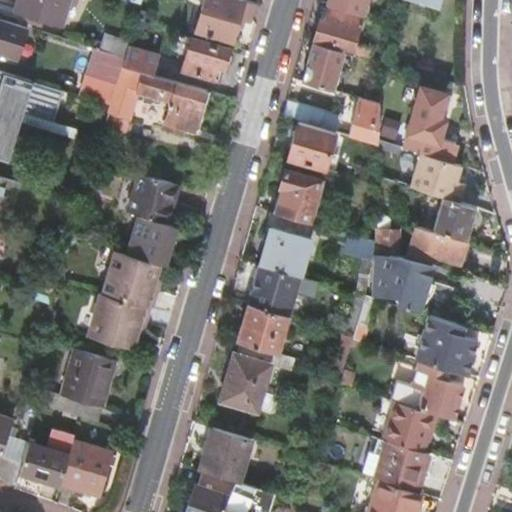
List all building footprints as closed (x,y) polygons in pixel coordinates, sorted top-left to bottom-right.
[(63,25),(71,0),(18,0),(15,11),(63,25)] [(246,0),(206,0),(198,29),(233,39),(239,19),(252,22),(257,3),(246,0)] [(323,18),(317,36),(352,46),(361,18),(331,9),(327,19),(323,18)] [(0,19),(0,51),(18,57),(27,28),(0,19)] [(381,30),(390,32),(394,22),(384,19),(381,30)] [(193,37),(184,68),(218,78),(222,65),(225,65),(225,63),(230,61),(232,55),(229,50),(230,48),(193,37)] [(304,79),(332,88),(344,49),(315,41),(304,79)] [(109,51),(97,47),(94,59),(106,62),(109,51)] [(117,82),(118,83),(123,65),(126,56),(115,53),(107,79),(117,82)] [(118,83),(111,104),(108,114),(131,120),(136,104),(132,103),(136,90),(174,101),(168,120),(200,129),(206,107),(202,106),(207,89),(123,65),(118,83)] [(54,121),(64,90),(36,81),(0,69),(0,151),(9,154),(10,151),(19,120),(22,111),(54,121)] [(117,82),(107,79),(86,73),(80,94),(110,103),(117,82)] [(422,84),(408,131),(439,140),(445,119),(439,117),(447,92),(422,84)] [(351,134),(379,142),(379,138),(380,102),(371,99),(359,96),(358,120),(356,121),(352,124),(350,131),(351,134)] [(288,97),(283,114),(300,119),(335,130),(336,130),(341,113),(288,97)] [(22,111),(19,120),(71,136),(74,128),(54,121),(22,111)] [(335,130),(300,119),(289,156),(325,166),(329,151),(335,130)] [(329,151),(325,166),(335,169),(340,154),(329,151)] [(286,186),(282,201),(312,210),(322,179),(286,168),(281,185),(286,186)] [(169,223),(180,185),(141,173),(130,211),(140,215),(169,223)] [(0,205),(5,187),(20,192),(23,183),(0,175),(0,205)] [(466,239),(478,205),(444,195),(434,229),(466,239)] [(261,264),(300,276),(315,223),(309,221),(279,212),(276,211),(261,264)] [(178,225),(169,223),(140,215),(129,253),(162,263),(167,264),(178,225)] [(466,239),(434,229),(413,222),(412,229),(409,243),(406,256),(429,262),(433,251),(460,260),(460,259),(466,239)] [(398,229),(375,228),(375,240),(374,254),(397,256),(398,229)] [(162,263),(129,253),(119,250),(112,273),(108,275),(103,292),(152,307),(154,308),(159,292),(154,290),(157,279),(162,263)] [(374,254),(374,266),(373,295),(400,296),(399,305),(420,312),(435,264),(429,262),(406,256),(401,256),(397,256),(374,254)] [(44,293),(52,295),(55,286),(64,257),(56,255),(47,283),(44,293)] [(250,302),(289,314),(300,276),(261,264),(250,302)] [(92,336),(135,348),(139,333),(142,322),(147,324),(152,307),(103,292),(101,292),(96,308),(98,313),(92,336)] [(277,352),(289,314),(250,302),(238,341),(242,342),(275,352),(277,352)] [(429,315),(416,358),(420,360),(435,364),(450,369),(466,374),(477,338),(461,333),(464,325),(429,315)] [(353,339),(363,343),(368,328),(357,325),(354,334),(353,339)] [(258,410),(275,352),(242,342),(238,353),(235,352),(221,399),(258,410)] [(67,370),(109,382),(115,360),(73,348),(67,370)] [(435,364),(420,360),(413,384),(397,380),(391,398),(397,400),(420,407),(420,406),(454,417),(463,384),(447,379),(450,369),(435,364)] [(80,416),(84,417),(88,404),(102,407),(109,382),(67,370),(55,409),(80,416)] [(397,400),(385,438),(387,438),(423,450),(430,428),(435,412),(420,407),(397,400)] [(0,462),(3,454),(14,419),(0,414),(0,462)] [(236,481),(238,481),(251,438),(213,427),(200,470),(236,481)] [(375,476),(380,478),(418,490),(430,452),(423,450),(387,438),(375,476)] [(112,452),(73,441),(69,455),(61,483),(75,488),(84,490),(99,494),(112,452)] [(21,472),(60,484),(61,483),(69,455),(30,443),(24,461),(21,472)] [(6,457),(0,477),(16,482),(22,462),(6,457)] [(380,478),(369,511),(416,511),(422,491),(418,490),(380,478)] [(261,511),(270,511),(276,492),(238,481),(236,481),(232,490),(265,502),(261,511)] [(222,511),(224,510),(230,495),(196,485),(187,511),(222,511)] [(84,490),(75,488),(74,494),(82,496),(84,490)]
